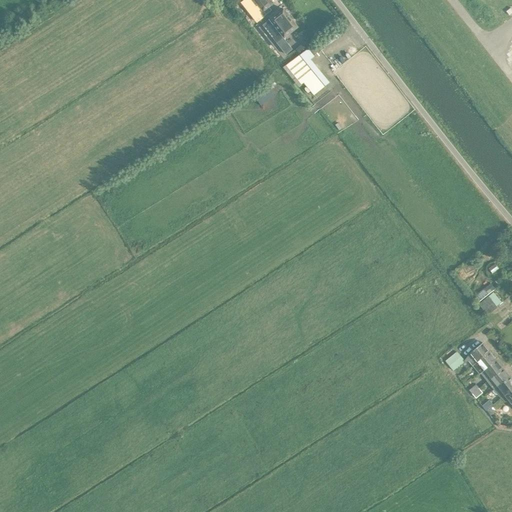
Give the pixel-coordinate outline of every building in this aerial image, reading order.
[(244,0),(241,3),(256,22),(271,10),(269,7),(273,4),(269,0),(244,0)] [(297,27),(283,9),(270,19),(280,32),(273,38),(276,42),(286,54),(292,49),(283,37),(284,37),(297,27)] [(299,52),(304,48),(301,44),(296,49),(299,52)] [(307,50),(285,66),(300,86),(303,84),(313,96),(329,83),(310,61),(314,58),(307,50)] [(270,86),(255,92),(260,103),(275,97),(270,86)] [(478,302),(490,293),(487,290),(486,291),(484,288),(479,292),(477,293),(476,292),(475,293),(476,295),(474,296),(478,302)] [(479,304),(487,315),(497,307),(488,297),(479,304)] [(445,361),(453,371),(465,361),(465,362),(468,360),(470,363),(488,349),(483,343),(470,353),(464,361),(457,352),(445,361)] [(488,349),(470,363),(478,373),(496,359),(488,349)] [(496,359),(478,373),(479,374),(480,373),(486,381),(503,368),(496,359)] [(503,368),(486,381),(493,389),(510,376),(503,368)] [(511,379),(510,376),(493,389),(500,398),(501,397),(511,388),(511,379)] [(475,384),(468,390),(471,393),(478,388),(475,384)] [(478,388),(471,393),(475,398),(482,392),(478,388)] [(511,388),(501,397),(502,397),(492,406),(495,409),(498,409),(501,406),(501,404),(504,402),(505,402),(507,400),(510,404),(511,404),(511,388)] [(493,404),(489,399),(481,405),(486,410),(493,404)]
